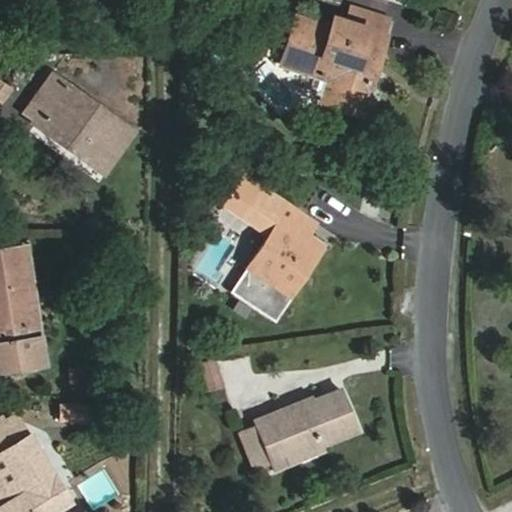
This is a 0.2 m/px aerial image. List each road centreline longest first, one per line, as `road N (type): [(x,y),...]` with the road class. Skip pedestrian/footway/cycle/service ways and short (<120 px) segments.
road 1 (residential): [(463,511),(439,408),(440,233),(463,103),(499,0)]
road 2 (track): [(511,492),(481,510),(435,476),(347,511)]
